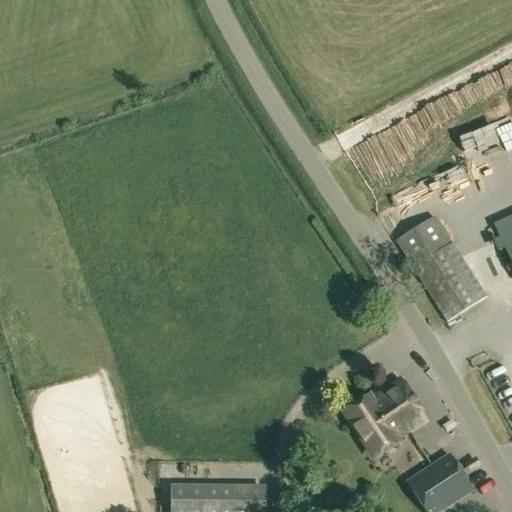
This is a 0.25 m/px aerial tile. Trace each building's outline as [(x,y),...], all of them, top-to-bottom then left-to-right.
[(433,219),(394,244),(411,270),(447,323),(486,298),(450,245),(433,219)] [(511,234),(498,241),(511,271),(511,234)] [(493,262),(501,259),(495,248),(472,260),(486,289),(502,281),(493,262)] [(396,442),(428,420),(402,380),(369,402),(366,398),(345,412),(376,460),(398,445),(396,442)] [(409,484),(427,511),(443,511),(475,492),(451,456),(409,484)] [(168,511),(263,511),(264,492),(169,491),(168,511)]
